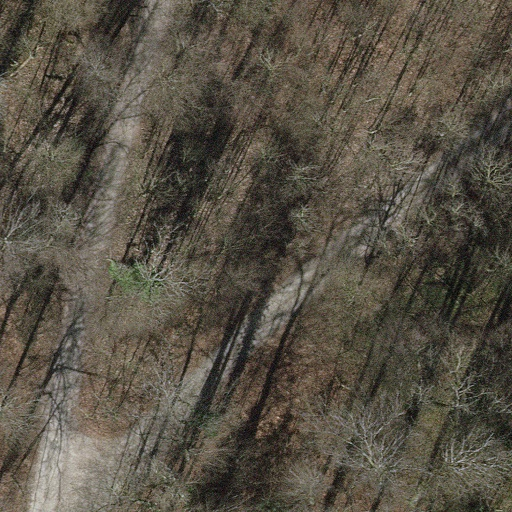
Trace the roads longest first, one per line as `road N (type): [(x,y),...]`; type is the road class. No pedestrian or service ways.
road 1 (track): [(61,500),(511,114)]
road 2 (track): [(151,0),(72,336),(61,500)]
